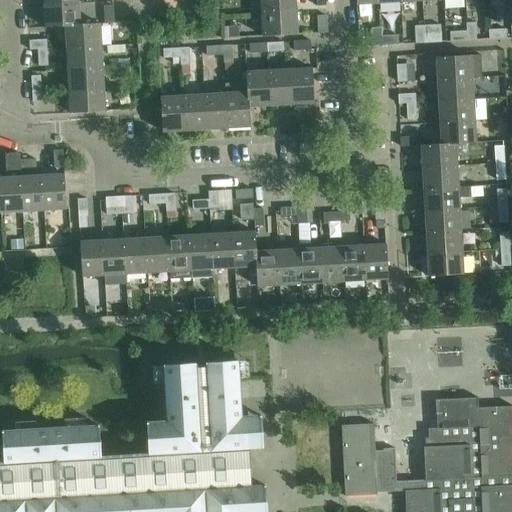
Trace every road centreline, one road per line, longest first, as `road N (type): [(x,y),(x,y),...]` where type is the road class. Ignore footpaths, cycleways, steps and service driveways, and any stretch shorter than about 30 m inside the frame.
road 1 (residential): [(352,171),(146,180),(84,134),(11,129)]
road 2 (residential): [(352,171),(341,0)]
road 3 (residential): [(11,129),(5,0)]
